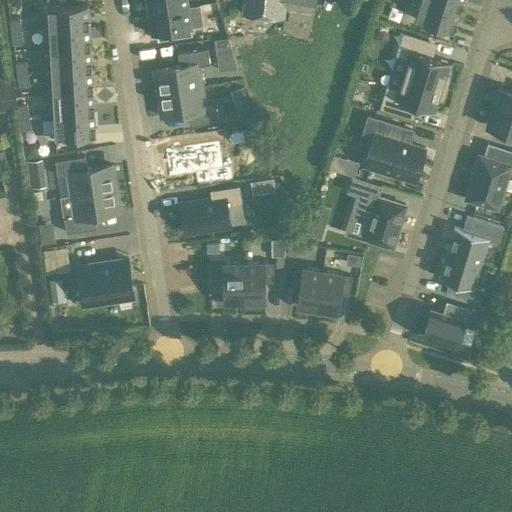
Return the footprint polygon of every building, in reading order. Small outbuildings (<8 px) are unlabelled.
[(147,0),(149,10),(187,5),(186,0),(147,0)] [(204,11),(221,9),(219,0),(204,0),(203,0),(204,11)] [(243,4),(242,12),(282,16),(283,16),(282,28),(284,28),(296,35),(305,37),(312,13),(314,0),(243,0),(243,1),(243,4)] [(453,30),(459,8),(432,0),(419,0),(414,18),(453,30)] [(432,0),(459,8),(461,0),(432,0)] [(47,6),(48,28),(89,26),(87,3),(47,6)] [(191,34),(187,5),(149,10),(152,31),(171,28),(173,37),(191,34)] [(9,19),(11,31),(21,29),(20,17),(9,19)] [(90,47),(89,26),(48,28),(50,50),(90,47)] [(23,41),(21,29),(11,31),(13,43),(23,41)] [(403,73),(446,86),(450,74),(446,73),(449,60),(424,52),(428,39),(402,31),(395,54),(407,58),(403,73)] [(232,49),(227,35),(213,37),(215,51),(232,49)] [(51,71),(91,69),(90,47),(50,50),(51,71)] [(157,92),(201,85),(198,64),(209,62),(207,47),(177,51),(179,64),(154,68),(157,92)] [(16,62),(17,74),(27,72),(26,60),(16,62)] [(52,93),(93,90),(91,69),(51,71),(52,93)] [(29,84),(27,72),(17,74),(19,86),(29,84)] [(446,86),(403,73),(398,88),(386,84),(379,107),(404,115),(408,102),(434,110),(438,97),(442,99),(446,86)] [(0,107),(16,105),(12,78),(0,79),(0,107)] [(201,85),(157,92),(161,115),(186,111),(188,124),(218,119),(216,104),(204,106),(201,85)] [(492,105),(511,110),(511,89),(498,85),(492,105)] [(53,114),(94,112),(93,90),(52,93),(53,114)] [(17,105),(18,117),(28,115),(27,103),(17,105)] [(250,105),(237,109),(242,121),(254,117),(250,105)] [(511,110),(492,105),(486,124),(505,130),(502,137),(511,140),(511,110)] [(95,134),(94,112),(53,114),(55,137),(95,134)] [(393,173),(414,179),(425,146),(408,141),(406,137),(403,137),(406,127),(412,129),(413,128),(367,114),(359,140),(370,143),(363,164),(376,167),(374,173),(391,178),(393,173)] [(30,127),(28,115),(18,117),(20,129),(30,127)] [(273,134),(274,123),(263,122),(262,132),(273,134)] [(230,165),(222,166),(218,140),(164,148),(168,176),(195,172),(197,186),(232,180),(230,165)] [(511,164),(511,148),(504,147),(500,159),(479,153),(466,196),(497,206),(510,164),(511,164)] [(71,193),(115,187),(112,163),(86,167),(85,154),(55,159),(57,174),(68,172),(71,193)] [(333,154),(329,166),(336,169),(340,156),(333,154)] [(39,160),(27,161),(28,174),(41,172),(39,160)] [(350,214),(368,220),(362,236),(392,245),(405,203),(377,195),(380,185),(352,176),(347,190),(357,193),(350,214)] [(272,177),(256,180),(258,191),(274,189),(272,177)] [(211,197),(180,201),(185,231),(229,224),(226,203),(241,200),(238,184),(210,188),(211,197)] [(115,187),(71,193),(75,214),(63,216),(65,231),(95,227),(94,214),(119,210),(115,187)] [(454,227),(447,251),(480,261),(488,238),(498,241),(503,226),(466,214),(462,228),(454,225),(453,226),(454,227)] [(314,224),(311,235),(322,238),(325,227),(314,224)] [(41,234),(42,243),(55,241),(54,232),(41,234)] [(285,240),(285,238),(271,237),(271,255),(284,255),(285,240)] [(206,242),(206,250),(219,250),(219,241),(206,242)] [(285,256),(294,257),(296,245),(287,244),(285,256)] [(480,261),(447,251),(439,275),(438,274),(438,276),(449,279),(444,292),(479,303),(483,288),(473,285),(480,261)] [(345,264),(357,266),(359,256),(347,254),(345,264)] [(78,269),(79,277),(78,277),(82,299),(84,307),(133,299),(132,292),(133,291),(130,269),(129,269),(128,261),(78,269)] [(243,262),(244,300),(264,300),(264,280),(273,280),(273,261),(243,262)] [(244,300),(243,262),(223,262),(223,266),(215,266),(215,281),(223,281),(224,300),(244,300)] [(316,307),(322,270),(302,266),(302,270),(294,269),(291,284),(299,285),(296,304),(316,307)] [(351,274),(322,270),(316,307),(336,311),(339,291),(348,293),(351,274)] [(511,286),(511,273),(502,270),(498,282),(511,286)] [(50,279),(52,300),(64,298),(61,278),(50,279)] [(430,308),(420,342),(453,352),(468,306),(446,299),(442,312),(430,308)]
